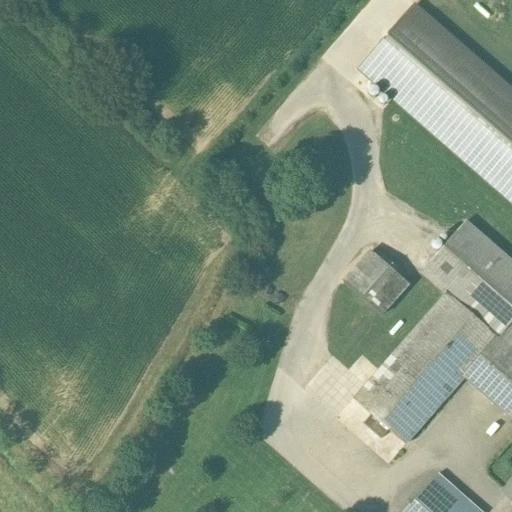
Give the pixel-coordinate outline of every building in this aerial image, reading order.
[(511,94),(413,8),(359,70),(511,202),(511,94)] [(511,264),(465,223),(421,274),(445,295),(445,296),(498,339),(511,323),(511,264)] [(408,286),(370,253),(343,283),(381,316),(408,286)] [(445,295),(353,401),(405,446),(465,378),(498,339),(445,296),(445,295)] [(511,323),(498,339),(465,378),(504,412),(503,413),(511,420),(511,351),(511,323)] [(480,511),(438,475),(405,511),(480,511)]
